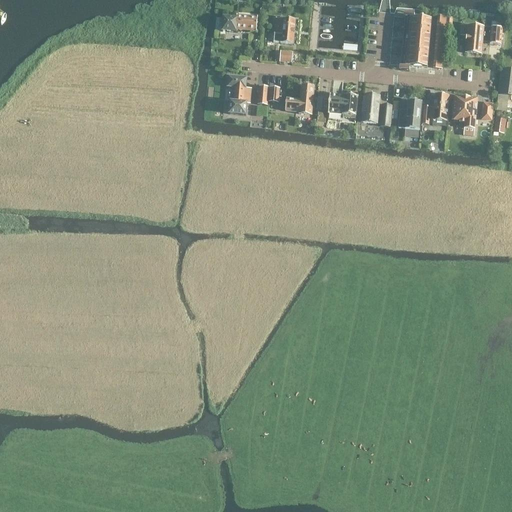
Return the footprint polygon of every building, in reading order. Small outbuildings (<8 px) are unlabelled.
[(224,19),(222,33),(236,34),(237,31),(256,33),(258,18),(236,16),(236,20),(224,19)] [(276,19),(274,43),(293,45),(296,21),(276,19)] [(427,69),(431,21),(407,19),(403,67),(427,69)] [(482,56),(484,27),(468,26),(462,25),(461,36),(467,37),(465,54),(482,56)] [(505,33),(491,32),(491,45),(504,46),(505,33)] [(498,96),(511,97),(511,71),(501,70),(498,96)] [(235,88),(234,103),(230,103),(229,115),(246,116),(247,104),(250,105),(251,90),(246,89),(247,79),(229,77),(228,88),(235,88)] [(301,87),(300,101),(286,100),(285,114),(312,116),(314,88),(301,87)] [(258,106),(267,107),(269,88),(259,88),(258,106)] [(270,89),(269,103),(278,104),(280,89),(270,89)] [(358,97),(330,94),(328,116),(356,119),(358,97)] [(391,105),(382,104),(382,107),(379,106),(380,95),(364,94),(362,121),(378,123),(378,122),(381,122),(381,125),(390,126),(391,105)] [(434,109),(430,109),(429,121),(433,121),(433,122),(447,123),(449,97),(435,96),(434,109)] [(454,97),(451,128),(475,130),(478,99),(454,97)] [(407,112),(400,111),(399,129),(419,131),(422,103),(408,102),(407,112)] [(495,106),(484,105),(482,122),(493,123),(495,106)] [(327,112),(319,111),(318,122),(326,123),(327,112)] [(507,121),(496,119),(494,134),(505,136),(507,121)]
